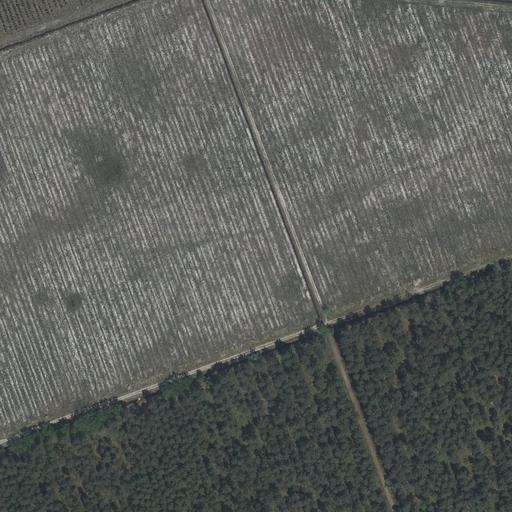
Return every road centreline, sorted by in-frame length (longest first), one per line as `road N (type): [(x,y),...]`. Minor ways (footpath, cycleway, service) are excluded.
road 1 (track): [(395,511),(206,0)]
road 2 (track): [(0,444),(511,257)]
road 3 (track): [(0,42),(114,0)]
